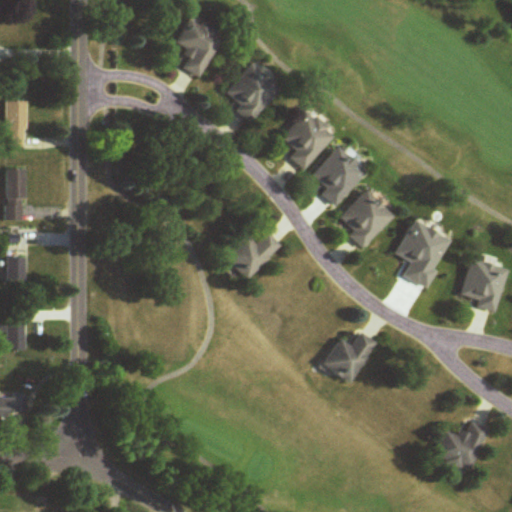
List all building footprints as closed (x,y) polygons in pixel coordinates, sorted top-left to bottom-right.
[(173,46),(186,53),(176,70),(197,81),(219,37),(186,20),(173,46)] [(232,113),(247,126),(277,90),(247,66),(222,96),(236,108),(232,113)] [(24,103),(4,103),(4,148),(24,148),(24,103)] [(292,153),(285,160),(299,173),(330,138),(301,113),(277,140),(292,153)] [(309,178),(323,190),(317,197),(331,210),(362,175),(334,150),(309,178)] [(22,171),(4,171),(4,223),(22,223),(22,171)] [(350,233),(346,237),(359,251),(390,220),(363,192),(336,219),(350,233)] [(244,237),(222,258),(244,282),(279,249),(265,234),(253,246),(244,237)] [(4,285),(23,285),(23,259),(4,259),(4,285)] [(504,271),(467,261),(458,298),(475,302),(473,309),(492,314),(504,271)] [(24,324),(4,324),(4,352),(24,352),(24,324)] [(374,344),(358,334),(350,348),(337,340),(320,367),(348,385),(374,344)] [(26,397),(0,396),(0,422),(26,423),(26,397)] [(484,431),(465,424),(459,439),(442,433),(432,462),(467,475),(484,431)]
